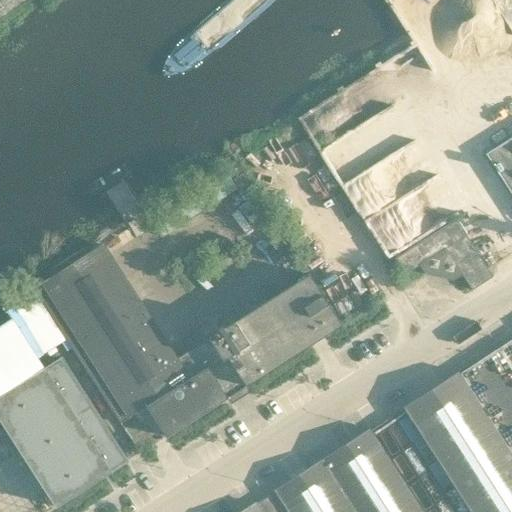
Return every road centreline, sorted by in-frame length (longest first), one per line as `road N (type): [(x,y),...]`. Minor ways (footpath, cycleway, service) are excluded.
road 1 (unclassified): [(157,511),(511,282)]
road 2 (unknown): [(135,253),(168,292),(209,300),(247,284),(340,212)]
road 3 (unknown): [(511,57),(459,83),(449,105),(511,236)]
road 4 (unknown): [(430,334),(340,212)]
